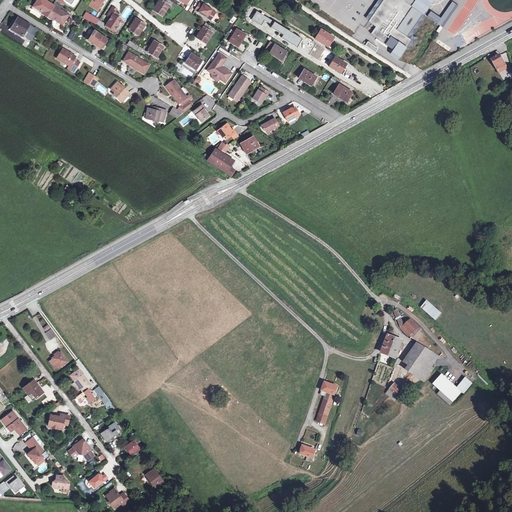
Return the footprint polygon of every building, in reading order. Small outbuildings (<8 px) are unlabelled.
[(59,23),(65,13),(43,0),(35,0),(32,5),(38,10),(39,8),(42,10),(40,13),(50,19),(52,16),(54,18),(53,19),(59,23)] [(92,0),(89,5),(98,11),(104,0),(92,0)] [(159,0),(154,10),(163,16),(170,5),(162,0),(159,0)] [(379,0),(365,22),(372,27),(367,34),(398,56),(408,41),(403,37),(418,15),(400,3),(401,0),(379,0)] [(452,0),(441,17),(430,10),(426,16),(443,27),(458,4),(452,0)] [(199,3),(195,10),(210,20),(215,12),(203,4),(202,5),(199,3)] [(111,19),(106,27),(114,32),(121,20),(116,17),(113,16),(115,13),(116,10),(113,8),(107,17),(111,19)] [(127,19),(132,11),(127,8),(122,16),(127,19)] [(96,26),(99,21),(86,13),(83,18),(96,26)] [(18,33),(24,23),(17,18),(10,29),(18,34),(18,33)] [(137,19),(130,30),(140,36),(147,25),(137,19)] [(99,21),(96,26),(103,30),(105,31),(106,29),(104,28),(105,25),(99,21)] [(32,27),(24,23),(18,33),(22,35),(24,31),(28,34),(32,27)] [(203,26),(196,36),(207,43),(213,32),(203,26)] [(101,36),(90,28),(84,37),(96,45),(101,36)] [(237,29),(229,42),(236,47),(245,34),(237,29)] [(321,35),(319,40),(328,46),(332,41),(333,42),(336,37),(322,29),(318,33),(321,35)] [(166,46),(155,40),(149,51),(159,58),(166,46)] [(375,52),(378,48),(367,40),(364,45),(375,52)] [(274,44),(269,53),(281,61),(287,52),(274,44)] [(68,66),(73,69),(78,61),(72,58),(74,56),(62,48),(56,57),(68,64),(68,66)] [(231,73),(223,67),(222,68),(219,66),(221,63),(222,63),(226,57),(219,52),(207,70),(212,73),(211,75),(212,78),(215,80),(218,80),(219,78),(224,82),(231,73)] [(146,64),(130,53),(124,62),(141,72),(146,64)] [(185,62),(196,69),(202,60),(191,53),(185,62)] [(491,60),(497,70),(505,65),(500,55),(491,60)] [(341,73),(347,64),(336,57),(330,66),(341,73)] [(303,70),(298,78),(311,86),(316,78),(303,70)] [(96,78),(92,75),(87,84),(91,86),(96,78)] [(242,76),(228,95),(234,99),(236,96),(239,98),(251,82),(242,76)] [(173,80),(164,86),(178,104),(179,104),(186,98),(188,100),(191,98),(189,96),(187,98),(186,97),(173,80)] [(118,83),(111,90),(118,96),(117,97),(122,102),(129,93),(118,83)] [(340,95),(348,99),(352,93),(339,85),(333,94),(339,97),(340,95)] [(258,90),(253,98),(261,103),(266,95),(267,96),(269,92),(261,87),(259,91),(258,90)] [(183,113),(191,107),(188,102),(182,107),(183,113)] [(204,108),(201,105),(193,112),(201,122),(208,116),(203,109),(204,108)] [(173,107),(171,111),(177,114),(175,117),(177,118),(183,113),(177,110),(173,107)] [(292,109),(291,108),(283,112),(288,121),(299,114),(295,107),(292,109)] [(159,113),(152,111),(147,110),(145,119),(157,123),(158,121),(162,122),(165,110),(160,109),(159,113)] [(192,112),(179,121),(183,127),(196,117),(192,112)] [(275,118),(261,126),(263,130),(265,129),(267,132),(279,126),(275,118)] [(227,124),(217,131),(220,135),(221,134),(223,137),(225,135),(228,138),(232,135),(235,132),(233,129),(232,130),(227,124)] [(251,137),(239,144),(243,152),(251,148),(252,150),(256,147),(251,137)] [(208,159),(219,167),(222,162),(229,166),(233,160),(215,149),(208,159)] [(222,162),(219,167),(231,174),(234,171),(229,167),(229,166),(222,162)] [(426,300),(420,307),(435,320),(442,313),(426,300)] [(411,320),(401,329),(408,336),(418,327),(411,320)] [(51,329),(46,333),(50,339),(56,335),(51,329)] [(388,335),(382,353),(396,357),(400,347),(403,348),(404,344),(401,343),(402,340),(388,335)] [(420,343),(416,349),(429,358),(433,351),(432,351),(429,348),(427,347),(420,343)] [(407,362),(413,366),(410,370),(418,375),(429,358),(416,349),(407,362)] [(53,359),(55,362),(59,368),(68,362),(61,351),(59,353),(55,356),(52,358),(53,359)] [(429,358),(418,375),(426,380),(435,366),(432,364),(438,355),(435,353),(433,351),(429,358)] [(78,395),(81,399),(83,401),(86,398),(89,401),(94,398),(87,388),(88,387),(91,386),(79,369),(75,372),(76,373),(72,376),(75,380),(74,381),(75,382),(77,385),(82,392),(78,395)] [(444,373),(436,382),(456,398),(464,389),(465,390),(472,379),(467,375),(459,386),(444,373)] [(23,388),(28,395),(32,392),(37,397),(43,392),(34,380),(23,388)] [(326,396),(333,399),(337,387),(325,383),(321,395),(326,396)] [(396,384),(390,393),(398,400),(405,391),(396,384)] [(103,392),(99,386),(94,390),(99,396),(104,404),(109,400),(103,392)] [(32,392),(28,395),(33,400),(37,397),(32,392)] [(324,423),(333,399),(326,396),(317,421),(324,423)] [(26,430),(13,412),(2,420),(11,432),(15,429),(19,435),(26,430)] [(60,417),(50,415),(48,426),(52,427),(52,428),(57,429),(58,428),(62,429),(63,425),(68,426),(69,417),(60,415),(60,417)] [(118,429),(119,429),(115,423),(111,425),(111,427),(104,432),(101,433),(106,441),(118,434),(116,431),(118,429)] [(43,451),(33,438),(26,443),(30,449),(33,449),(34,450),(28,454),(35,463),(36,463),(42,458),(43,457),(40,454),(43,451)] [(89,447),(83,439),(73,446),(73,447),(68,451),(73,458),(79,454),(83,455),(87,459),(90,460),(94,456),(89,450),(87,448),(89,447)] [(141,448),(134,440),(126,446),(133,455),(141,448)] [(301,453),(308,456),(307,459),(313,461),(314,458),(313,457),(315,450),(304,446),(301,453)] [(137,458),(139,461),(147,455),(145,452),(137,458)] [(0,454),(0,478),(12,469),(0,454)] [(153,486),(154,485),(156,488),(163,483),(154,469),(145,475),(153,486)] [(19,492),(21,494),(27,490),(23,484),(21,485),(15,475),(5,481),(14,495),(19,492)] [(63,476),(56,475),(56,479),(57,480),(57,482),(53,482),(52,486),(54,488),(60,489),(60,488),(69,489),(69,484),(63,476)] [(111,494),(106,497),(115,508),(121,504),(124,507),(130,502),(123,493),(120,495),(114,489),(110,492),(110,493),(111,494)]
